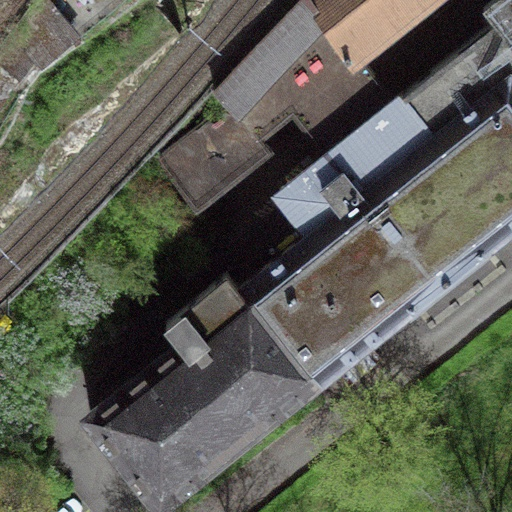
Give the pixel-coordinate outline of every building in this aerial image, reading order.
[(329,148),(393,97),(357,53),(421,0),(296,0),(214,87),(226,101),(256,133),(292,104),(329,148)] [(511,1),(402,90),(433,130),(508,70),(511,74),(511,1)] [(89,410),(171,511),(187,511),(326,401),(310,381),(511,219),(511,74),(508,70),(433,130),(402,90),(393,97),(329,148),(279,188),(311,228),(239,285),(225,268),(165,316),(181,336),(89,410)] [(256,133),(226,101),(161,154),(199,199),(265,144),(256,133)] [(61,511),(51,501),(39,511),(61,511)]
